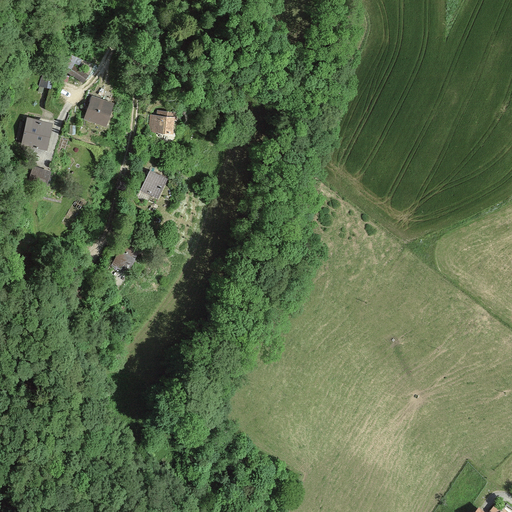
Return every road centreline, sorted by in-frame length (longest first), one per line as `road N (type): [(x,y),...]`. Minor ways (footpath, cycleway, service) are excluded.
road 1 (track): [(139,0),(133,130),(108,234),(85,280)]
road 2 (track): [(19,511),(10,461),(32,367),(85,280)]
road 3 (track): [(138,0),(51,144)]
